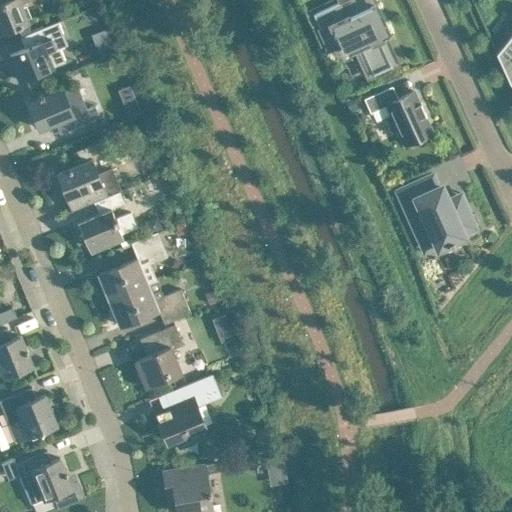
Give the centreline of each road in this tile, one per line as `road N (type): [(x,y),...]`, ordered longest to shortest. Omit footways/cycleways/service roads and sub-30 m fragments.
road 1 (residential): [(130,511),(107,420),(0,166)]
road 2 (residential): [(429,0),(511,181)]
